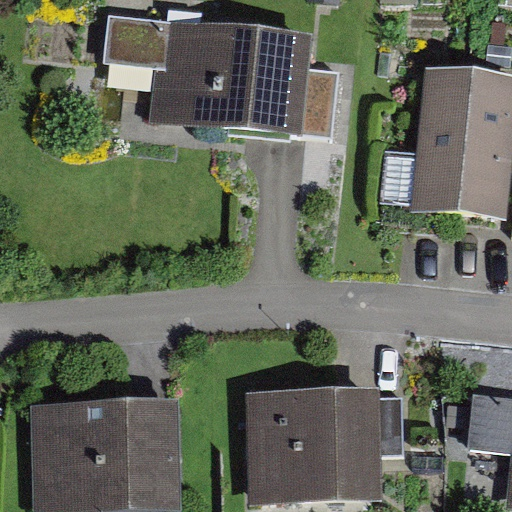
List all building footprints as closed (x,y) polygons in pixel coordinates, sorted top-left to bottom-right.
[(185,18),(121,9),(114,60),(167,67),(159,125),(315,147),(316,137),(336,140),(342,95),(325,93),(332,39),(215,23),(216,13),(187,8),(185,18)] [(511,87),(440,79),(431,155),(408,152),(401,217),(511,229),(511,87)] [(396,404),(261,406),(263,511),(384,511),(398,511),(396,404)] [(511,410),(489,408),(483,466),(511,469),(511,410)] [(194,511),(194,419),(41,420),(41,511),(194,511)]
